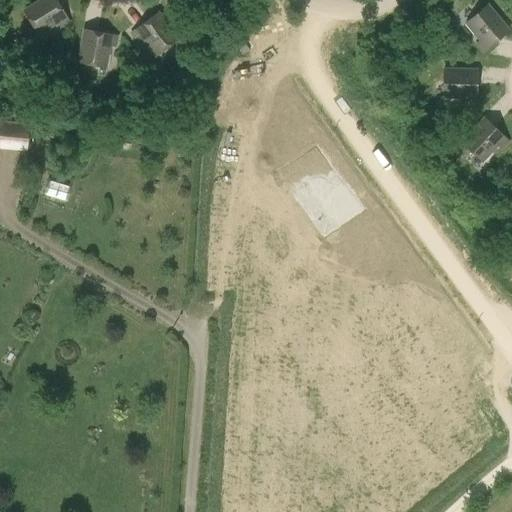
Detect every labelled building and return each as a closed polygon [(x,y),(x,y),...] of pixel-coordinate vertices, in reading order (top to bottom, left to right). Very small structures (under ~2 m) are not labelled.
[(59,26),(67,21),(54,0),(39,0),(22,11),(37,34),(56,22),(59,26)] [(482,52),(507,31),(486,6),(465,23),(480,41),(476,44),(482,52)] [(155,55),(176,39),(157,13),(131,32),(137,40),(141,37),(155,55)] [(113,46),(115,36),(83,30),(77,62),(104,67),(108,45),(113,46)] [(475,103),(475,71),(443,70),(442,98),(465,98),(465,103),(475,103)] [(500,149),(507,142),(483,119),(461,143),(481,162),(496,145),(500,149)]
